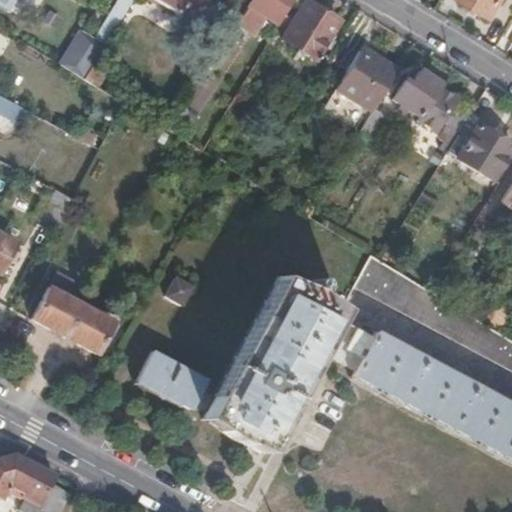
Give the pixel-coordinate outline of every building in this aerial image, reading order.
[(0,0),(0,6),(11,13),(17,0),(0,0)] [(150,0),(189,24),(203,0),(150,0)] [(283,18),(293,0),(250,0),(236,25),(253,37),(265,19),(277,27),(283,18)] [(458,0),(492,20),(504,0),(458,0)] [(277,27),(275,30),(283,35),(279,42),(312,61),(335,24),(302,3),(291,22),(283,18),(277,27)] [(57,66),(81,81),(107,39),(83,24),(57,66)] [(369,114),(372,110),(396,71),(378,60),(375,65),(357,54),(320,114),(356,136),(357,134),(369,114)] [(453,98),(436,88),(438,84),(418,72),(410,86),(403,82),(391,102),(398,106),(406,111),(417,118),(415,122),(431,133),(453,98)] [(199,79),(185,102),(198,110),(212,86),(199,79)] [(458,132),(463,123),(473,106),(460,98),(445,124),(446,124),(458,132)] [(406,111),(398,106),(395,111),(403,116),(406,111)] [(369,114),(357,134),(374,144),(382,132),(373,127),(380,116),(372,110),(369,114)] [(449,146),(445,153),(491,182),(511,148),(474,125),(472,129),(463,123),(458,132),(449,146)] [(458,132),(446,124),(437,139),(449,146),(458,132)] [(441,158),(433,153),(428,161),(436,166),(441,158)] [(511,183),(501,201),(511,207),(511,183)] [(52,234),(69,200),(53,191),(35,225),(52,234)] [(0,268),(14,242),(0,234),(0,268)] [(511,372),(511,344),(369,258),(352,288),(511,372)] [(60,337),(77,305),(86,289),(54,272),(28,320),(60,337)] [(317,353),(334,321),(339,312),(313,294),(276,278),(217,389),(212,399),(199,392),(203,383),(149,354),(137,376),(133,383),(188,411),(191,407),(205,414),(202,419),(255,447),(264,452),(317,353)] [(180,306),(190,289),(173,280),(163,298),(180,306)] [(60,337),(95,355),(112,324),(77,305),(60,337)] [(346,328),(334,321),(317,353),(329,360),(353,373),(370,340),(346,328)] [(511,408),(373,334),(370,340),(353,373),(350,379),(511,464),(511,408)] [(57,477),(14,454),(0,458),(0,501),(9,485),(28,496),(42,503),(45,499),(53,484),(57,477)] [(62,511),(72,494),(53,484),(45,499),(37,511),(62,511)] [(36,511),(42,503),(28,496),(19,510),(23,511),(36,511)]
